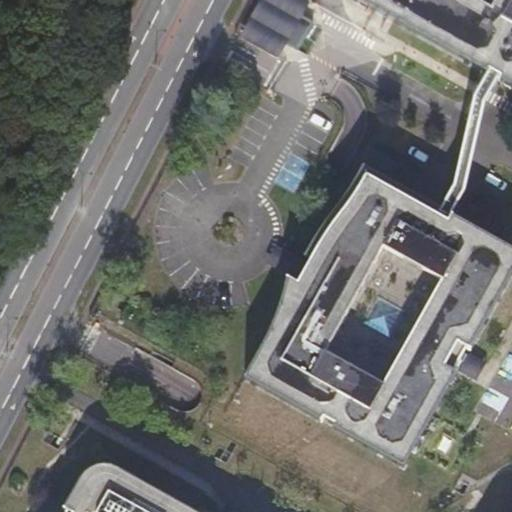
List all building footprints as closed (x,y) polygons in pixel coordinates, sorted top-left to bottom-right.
[(267,0),(295,0),(308,7),(311,0),(257,0),(243,27),(248,29),(284,49),(292,35),(258,16),(267,0)] [(317,12),(308,7),(295,0),(267,0),(258,16),(292,35),(302,41),(317,12)] [(511,0),(380,0),(491,63),(498,66),(509,73),(511,75),(511,0)] [(480,95),(461,181),(445,208),(456,214),(472,185),(494,100),(509,73),(498,66),(480,95)] [(294,152),(283,149),(271,184),(300,193),(322,125),(304,120),(294,152)] [(456,214),(445,208),(418,192),(370,164),(317,256),(308,250),(294,272),(281,310),(268,341),(250,371),(326,418),(330,412),(408,458),(462,366),(472,373),(484,353),(474,347),(511,282),(511,241),(459,209),(456,214)] [(294,272),(308,250),(283,236),(270,258),(294,272)] [(494,358),(484,353),(472,373),(482,379),(494,358)] [(511,421),(511,365),(511,366),(490,410),(511,421)] [(211,511),(118,458),(102,459),(87,472),(68,503),(73,506),(69,511),(211,511)] [(220,511),(222,511),(244,511),(246,509),(228,498),(220,511)]
